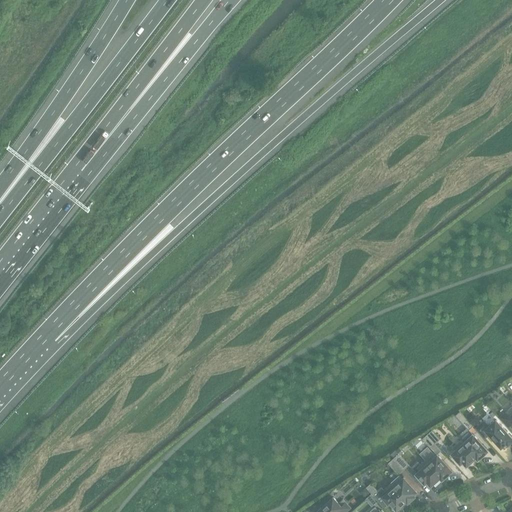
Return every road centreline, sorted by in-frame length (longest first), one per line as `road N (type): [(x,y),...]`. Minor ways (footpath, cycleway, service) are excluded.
road 1 (motorway): [(44,336),(439,0)]
road 2 (motorway): [(44,336),(387,0)]
road 3 (motorway): [(168,0),(0,214)]
road 4 (motorway): [(75,167),(229,0)]
road 5 (motorway): [(127,0),(0,186)]
road 6 (motorway): [(75,167),(203,0)]
road 7 (motorway): [(0,261),(75,167)]
